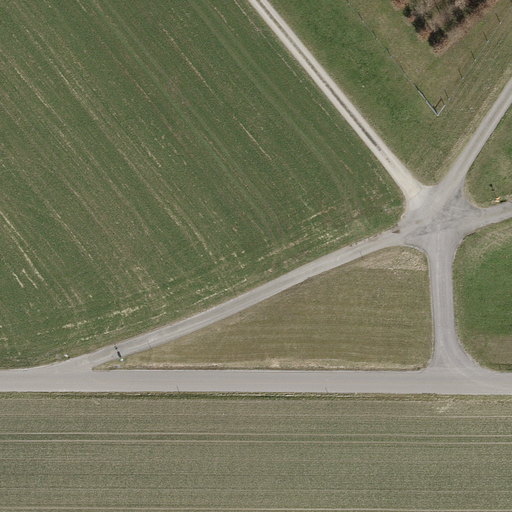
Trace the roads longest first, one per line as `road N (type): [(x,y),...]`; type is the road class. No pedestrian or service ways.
road 1 (tertiary): [(0,379),(511,384)]
road 2 (track): [(511,207),(433,220),(43,379)]
road 3 (track): [(258,0),(433,220)]
road 4 (track): [(433,220),(450,384)]
road 5 (track): [(433,220),(511,91)]
